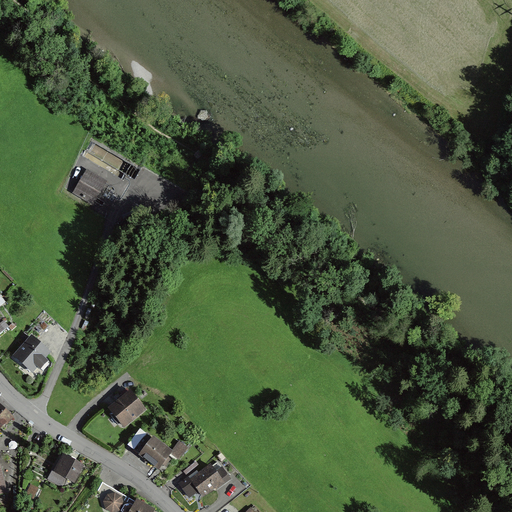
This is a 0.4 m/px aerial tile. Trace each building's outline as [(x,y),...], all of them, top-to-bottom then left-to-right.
[(108,182),(88,171),(74,196),(95,207),(108,182)] [(53,356),(34,338),(17,356),(36,374),(53,356)] [(147,411),(131,392),(111,409),(128,428),(147,411)] [(0,439),(17,422),(0,404),(0,439)] [(191,449),(181,442),(176,450),(159,439),(157,441),(150,436),(139,453),(166,473),(177,457),(183,461),(191,449)] [(85,468),(64,456),(55,474),(76,486),(85,468)] [(191,479),(182,486),(193,500),(202,493),(207,500),(233,481),(224,469),(218,473),(213,467),(193,482),(191,479)] [(2,469),(0,469),(0,498),(9,496),(2,469)] [(154,511),(106,486),(103,497),(105,508),(113,511),(154,511)]
